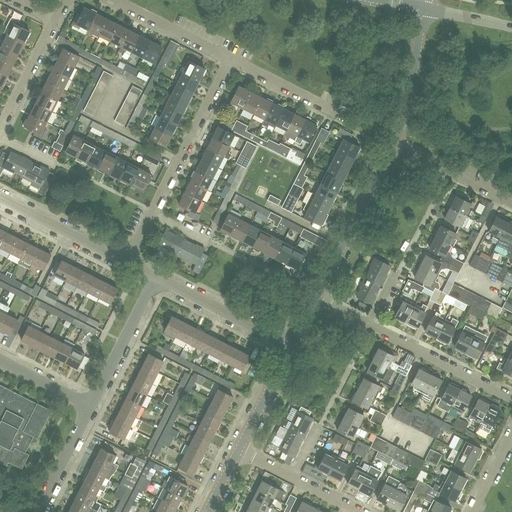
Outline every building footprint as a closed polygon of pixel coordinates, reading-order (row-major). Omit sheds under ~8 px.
[(88,30),(96,13),(97,11),(92,9),(91,11),(84,7),(81,14),(78,12),(72,25),(76,27),(80,26),(88,30)] [(99,36),(107,19),(96,13),(88,30),(99,36)] [(6,28),(9,30),(7,35),(23,44),(29,31),(18,26),(20,23),(10,18),(6,28)] [(110,41),(118,24),(107,19),(99,36),(110,41)] [(121,47),(129,30),(118,24),(110,41),(121,47)] [(131,52),(140,35),(129,30),(121,47),(118,51),(121,52),(122,53),(123,53),(124,52),(125,52),(126,51),(126,50),(131,52)] [(18,54),(23,44),(7,35),(1,46),(18,54)] [(142,58),(151,41),(140,35),(131,52),(142,58)] [(64,46),(77,52),(79,48),(79,47),(67,41),(64,46)] [(153,63),(162,46),(151,41),(142,58),(153,63)] [(0,59),(12,65),(18,54),(1,46),(0,48),(0,59)] [(74,68),(80,57),(63,48),(57,59),(74,68)] [(88,58),(90,53),(79,48),(77,52),(88,58)] [(160,61),(164,63),(165,63),(171,51),(166,48),(160,61)] [(99,63),(101,59),(90,53),(88,58),(99,63)] [(199,81),(205,68),(194,63),(196,60),(189,57),(186,58),(182,66),(185,67),(182,72),(199,81)] [(0,72),(7,76),(12,65),(0,59),(0,72)] [(69,79),(74,68),(57,59),(52,70),(69,79)] [(109,68),(112,64),(101,59),(99,63),(103,65),(109,68)] [(154,72),(159,74),(164,63),(160,61),(154,72)] [(120,74),(123,69),(112,64),(109,68),(120,74)] [(92,77),(96,79),(102,68),(98,66),(92,77)] [(131,79),(133,75),(123,69),(120,74),(131,79)] [(63,90),(69,79),(52,70),(46,81),(63,90)] [(103,71),(101,76),(110,81),(113,76),(103,71)] [(154,72),(149,82),(153,85),(159,74),(154,72)] [(193,91),(199,81),(182,72),(177,83),(193,91)] [(133,75),(131,79),(142,85),(145,80),(133,75)] [(108,86),(110,81),(101,76),(98,81),(108,86)] [(92,77),(86,88),(91,90),(96,79),(92,77)] [(58,100),(63,90),(46,81),(41,92),(58,100)] [(108,86),(98,81),(96,86),(106,91),(108,86)] [(147,87),(143,93),(148,96),(153,85),(149,82),(147,87)] [(188,102),(193,91),(177,83),(171,94),(188,102)] [(132,85),(130,91),(139,96),(142,90),(132,85)] [(242,108),(251,91),(251,89),(246,87),(245,88),(239,85),(230,102),(242,108)] [(103,96),(106,91),(96,86),(93,91),(103,96)] [(86,88),(81,99),(85,101),(91,90),(86,88)] [(103,96),(93,91),(91,96),(101,101),(103,96)] [(137,101),(139,96),(130,91),(127,96),(137,101)] [(253,113),(262,97),(251,91),(242,108),(253,113)] [(52,111),(58,100),(41,92),(35,103),(52,111)] [(143,93),(138,104),(142,106),(148,96),(143,93)] [(182,113),(188,102),(171,94),(166,105),(182,113)] [(70,108),(75,110),(80,112),(85,101),(81,99),(76,96),(70,108)] [(98,106),(101,101),(91,96),(88,101),(98,106)] [(137,101),(127,96),(125,101),(134,105),(137,101)] [(264,119),(273,102),(262,97),(253,113),(264,119)] [(98,106),(88,101),(86,106),(96,111),(98,106)] [(132,110),(134,105),(125,101),(122,105),(132,110)] [(275,124),(283,108),(273,102),(264,119),(265,119),(262,125),(267,128),(269,125),(274,128),(276,125),(275,124)] [(46,122),(52,111),(35,103),(30,114),(46,122)] [(138,104),(132,115),(137,117),(142,106),(138,104)] [(132,110),(122,105),(120,110),(130,115),(132,110)] [(177,124),(182,113),(166,105),(160,116),(177,124)] [(93,116),(96,111),(86,106),(83,111),(93,116)] [(286,130),(294,113),(283,108),(275,124),(276,125),(286,130)] [(75,110),(70,120),(74,123),(79,114),(80,112),(75,110)] [(127,120),(130,115),(120,110),(118,115),(127,120)] [(295,139),(306,117),(295,111),(294,113),(286,130),(292,133),(290,136),(295,139)] [(44,127),(46,122),(30,114),(24,126),(35,132),(33,134),(40,138),(43,137),(47,129),(44,127)] [(127,120),(118,115),(115,121),(124,125),(127,120)] [(131,129),(137,117),(132,115),(127,126),(131,129)] [(81,121),(92,126),(94,122),(83,116),(81,121)] [(171,135),(177,124),(160,116),(155,127),(171,135)] [(308,141),(317,122),(306,117),(295,139),(296,139),(294,141),(300,144),(303,139),(308,141)] [(231,130),(233,125),(234,124),(222,118),(219,124),(231,130)] [(74,123),(70,120),(65,131),(69,134),(74,123)] [(94,122),(92,126),(103,132),(105,127),(94,122)] [(231,130),(242,135),(244,131),(233,125),(231,130)] [(229,146),(234,135),(218,126),(212,138),(229,146)] [(114,137),(116,133),(105,127),(103,132),(114,137)] [(166,146),(171,135),(155,127),(149,138),(166,146)] [(321,127),(315,139),(319,142),(323,144),(329,131),(321,127)] [(69,134),(65,131),(64,131),(57,143),(63,146),(69,134)] [(242,135),(253,141),(255,136),(244,131),(242,135)] [(346,131),(342,138),(343,138),(348,141),(352,134),(346,131)] [(125,143),(127,138),(116,133),(114,137),(125,143)] [(76,157),(85,140),(74,135),(65,152),(76,157)] [(258,143),(264,146),(266,142),(255,136),(253,141),(258,143)] [(136,148),(138,144),(127,138),(125,143),(136,148)] [(232,148),(229,146),(212,138),(206,148),(223,157),(228,160),(231,154),(229,153),(232,148)] [(353,159),(359,147),(348,141),(343,138),(337,150),(353,159)] [(315,139),(309,150),(314,153),(319,142),(315,139)] [(87,163),(96,146),(85,140),(76,157),(87,163)] [(264,146),(275,152),(277,147),(266,142),(264,146)] [(147,154),(149,149),(138,144),(136,148),(147,154)] [(247,155),(251,157),(257,146),(252,144),(247,155)] [(98,168),(107,151),(96,146),(87,163),(98,168)] [(275,152),(286,157),(288,153),(277,147),(275,152)] [(218,168),(223,157),(206,148),(201,159),(218,168)] [(149,149),(147,154),(146,155),(158,161),(161,155),(149,149)] [(304,161),(308,163),(314,153),(309,150),(304,161)] [(353,159),(337,150),(331,161),(348,170),(353,159)] [(109,174),(118,157),(107,151),(98,168),(109,174)] [(22,176),(30,161),(11,152),(5,164),(0,161),(0,173),(0,174),(4,166),(22,176)] [(299,158),(288,153),(286,157),(297,163),(299,158)] [(247,155),(241,166),(246,168),(251,157),(247,155)] [(147,156),(144,164),(159,171),(162,163),(147,156)] [(120,179),(129,162),(118,157),(109,174),(120,179)] [(212,179),(218,168),(201,159),(195,170),(212,179)] [(42,183),(49,171),(30,161),(22,176),(41,185),(37,193),(44,196),(48,187),(42,183)] [(299,172),(303,174),(308,163),(304,161),(302,165),(299,172)] [(342,181),(348,170),(331,161),(326,172),(342,181)] [(131,185),(140,168),(129,162),(120,179),(131,185)] [(241,166),(236,177),(240,179),(246,168),(241,166)] [(149,186),(146,185),(152,174),(140,168),(131,185),(136,188),(135,190),(145,194),(149,186)] [(207,190),(212,179),(195,170),(190,181),(207,190)] [(298,185),(303,174),(299,172),(293,183),(298,185)] [(342,181),(326,172),(320,183),(337,191),(342,181)] [(240,179),(236,177),(232,185),(223,180),(221,183),(230,188),(230,187),(235,190),(240,179)] [(201,200),(207,190),(190,181),(184,192),(201,200)] [(288,194),(292,196),(298,185),(293,183),(288,194)] [(331,202),(337,191),(320,183),(315,194),(331,202)] [(225,198),(229,201),(233,193),(235,190),(230,187),(230,188),(226,196),(219,192),(217,195),(225,199),(225,198)] [(195,212),(201,200),(184,192),(178,204),(195,212)] [(326,213),(331,202),(315,194),(315,195),(311,193),(306,204),(309,205),(326,213)] [(280,200),(270,194),(267,200),(278,205),(280,200)] [(286,207),(292,196),(288,194),(281,207),(286,209),(286,207)] [(236,199),(246,205),(249,200),(238,195),(236,199)] [(456,196),(455,197),(453,197),(449,204),(451,206),(450,207),(468,216),(471,210),(468,208),(471,203),(456,196)] [(224,212),(229,201),(225,198),(225,199),(220,207),(216,205),(214,207),(218,210),(218,209),(224,212)] [(249,200),(246,205),(257,210),(260,206),(249,200)] [(324,218),(326,213),(309,205),(306,204),(303,209),(307,211),(304,216),(320,225),(320,224),(322,225),(326,218),(324,218)] [(271,212),(260,206),(257,210),(268,216),(271,212)] [(470,217),(468,216),(450,207),(450,208),(447,208),(443,216),(445,218),(444,218),(459,226),(464,228),(470,217)] [(224,212),(218,209),(218,210),(212,221),(218,224),(224,212)] [(489,213),(483,210),(477,221),(483,224),(489,213)] [(231,235),(240,219),(228,213),(220,230),(231,235)] [(279,221),(281,217),(276,214),(274,219),(273,224),(277,226),(279,221)] [(496,216),(488,231),(493,234),(492,236),(498,240),(507,222),(506,221),(506,219),(499,215),(497,217),(496,216)] [(290,227),(292,223),(281,217),(279,221),(290,227)] [(242,241),(250,224),(240,219),(231,235),(242,241)] [(496,245),(493,250),(508,258),(511,251),(511,249),(511,243),(511,240),(511,221),(510,221),(508,222),(507,222),(498,240),(495,245),(496,245)] [(303,228),(292,223),(290,227),(301,232),(303,228)] [(253,246),(261,230),(250,224),(242,241),(253,246)] [(438,227),(434,234),(435,236),(435,237),(453,246),(456,239),(453,238),(456,233),(441,226),(440,227),(438,227)] [(311,242),(315,234),(303,228),(301,232),(300,234),(299,236),(311,242)] [(177,254),(184,240),(165,230),(163,234),(157,231),(148,249),(155,252),(155,253),(165,258),(169,250),(177,254)] [(264,252),(272,235),(261,230),(253,246),(264,252)] [(0,247),(10,252),(17,238),(6,232),(0,244),(0,247)] [(275,257),(283,241),(272,235),(264,252),(275,257)] [(21,258),(29,244),(26,242),(27,240),(21,237),(20,239),(17,238),(10,252),(21,258)] [(432,238),(428,245),(430,247),(429,248),(444,255),(447,257),(449,252),(453,246),(435,237),(434,238),(432,238)] [(197,262),(203,249),(184,240),(177,254),(196,263),(192,271),(199,274),(203,265),(197,262)] [(285,263),(294,246),(283,241),(275,257),(285,263)] [(30,269),(32,264),(40,249),(29,244),(21,258),(19,263),(30,269)] [(298,269),(306,253),(294,246),(285,263),(286,263),(285,265),(286,265),(290,267),(291,266),(298,269)] [(43,269),(51,255),(40,249),(32,264),(43,269)] [(475,268),(480,257),(475,254),(469,265),(475,268)] [(450,263),(442,259),(440,263),(426,255),(420,266),(438,275),(441,269),(447,268),(458,274),(461,268),(450,263)] [(452,257),(450,263),(461,268),(463,263),(452,257)] [(480,271),(486,259),(480,257),(475,268),(480,271)] [(390,266),(375,259),(366,278),(380,285),(390,266)] [(485,273),(491,262),(486,259),(480,271),(485,273)] [(66,281),(73,266),(61,260),(54,275),(66,281)] [(491,276),(496,265),(491,262),(485,273),(491,276)] [(496,279),(502,268),(496,265),(491,276),(496,279)] [(77,286),(84,272),(73,266),(66,281),(77,286)] [(434,282),(438,275),(420,266),(414,278),(424,283),(423,286),(423,287),(433,292),(435,288),(438,290),(439,287),(438,283),(434,282)] [(502,282),(507,270),(502,268),(496,279),(502,282)] [(511,272),(507,270),(502,282),(511,287),(511,286),(511,272)] [(11,278),(0,272),(0,278),(9,283),(11,278)] [(88,292),(95,277),(84,272),(77,286),(88,292)] [(99,297),(106,283),(95,277),(88,292),(99,297)] [(22,284),(11,278),(9,283),(20,288),(22,284)] [(370,304),(380,285),(366,278),(356,296),(370,304)] [(423,287),(423,286),(412,281),(409,287),(421,292),(423,287)] [(110,303),(117,289),(106,283),(99,297),(110,303)] [(453,297),(458,286),(453,283),(447,294),(453,297)] [(22,284),(20,288),(35,296),(40,287),(35,285),(33,290),(22,284)] [(16,295),(18,291),(7,285),(5,289),(16,295)] [(458,300),(464,289),(458,286),(453,297),(457,299),(458,300)] [(37,297),(53,305),(55,301),(45,296),(47,291),(42,288),(37,297)] [(434,302),(440,291),(438,290),(435,288),(433,292),(429,299),(434,302)] [(464,303),(469,292),(464,289),(458,300),(464,303)] [(18,291),(16,295),(28,301),(30,297),(18,291)] [(440,291),(434,302),(440,305),(446,294),(440,291)] [(469,305),(475,294),(469,292),(464,303),(467,304),(469,305)] [(348,304),(351,298),(344,294),(341,300),(348,304)] [(474,308),(480,297),(475,294),(469,305),(474,308)] [(480,311),(485,300),(480,297),(474,308),(480,311)] [(406,322),(415,304),(403,298),(394,316),(395,317),(396,319),(403,323),(405,321),(406,322)] [(467,304),(464,303),(458,300),(457,299),(455,303),(465,309),(467,304)] [(485,314),(491,303),(485,300),(480,311),(485,314)] [(55,301),(53,305),(64,311),(66,306),(55,301)] [(50,312),(52,308),(40,302),(38,306),(50,312)] [(511,305),(505,302),(502,307),(511,312),(511,305)] [(491,316),(496,305),(491,303),(485,314),(491,316)] [(422,304),(421,307),(415,304),(406,322),(407,322),(407,324),(414,328),(416,327),(417,328),(425,312),(424,312),(427,306),(422,304)] [(502,308),(496,305),(491,316),(496,319),(502,308)] [(75,316),(77,312),(66,306),(64,311),(75,316)] [(52,308),(50,312),(60,317),(63,313),(52,308)] [(86,322),(88,318),(77,312),(75,316),(86,322)] [(432,316),(424,331),(425,332),(426,334),(433,338),(435,337),(436,337),(445,319),(439,316),(440,314),(435,312),(433,316),(432,316)] [(74,319),(63,313),(60,317),(72,323),(74,319)] [(0,329),(10,335),(18,320),(6,315),(0,326),(0,329)] [(175,337),(183,322),(171,316),(164,331),(175,337)] [(88,318),(86,322),(98,327),(100,323),(88,318)] [(445,319),(436,337),(436,340),(444,343),(446,342),(447,343),(454,327),(458,321),(453,318),(451,322),(445,319)] [(74,319),(72,323),(83,329),(85,324),(74,319)] [(186,342),(194,328),(183,322),(175,337),(186,342)] [(85,324),(83,329),(94,334),(96,330),(85,324)] [(32,346),(39,331),(28,326),(21,340),(32,346)] [(465,352),(474,334),(469,331),(470,328),(465,326),(462,331),(454,346),(455,347),(455,349),(463,353),(465,352)] [(197,348),(205,333),(194,328),(186,342),(197,348)] [(496,328),(493,333),(505,339),(508,334),(496,328)] [(43,352),(51,337),(39,331),(32,346),(43,352)] [(477,331),(475,334),(474,334),(465,352),(466,352),(466,355),(474,358),(476,357),(476,358),(484,342),(487,336),(477,331)] [(208,353),(216,339),(205,333),(197,348),(208,353)] [(490,339),(496,342),(502,345),(505,339),(493,333),(490,339)] [(54,357),(62,343),(51,337),(43,352),(54,357)] [(220,359),(227,344),(216,339),(208,353),(220,359)] [(491,353),(496,342),(490,339),(485,350),(491,353)] [(65,363),(73,348),(62,343),(54,357),(65,363)] [(231,365),(238,350),(227,344),(220,359),(231,365)] [(166,356),(168,351),(157,346),(155,350),(166,356)] [(77,369),(84,354),(73,348),(65,363),(77,369)] [(393,356),(378,348),(373,360),(391,369),(394,370),(406,376),(411,365),(406,362),(403,368),(393,363),(394,362),(391,361),(393,356)] [(242,370),(249,356),(238,350),(231,365),(242,370)] [(179,357),(168,351),(166,356),(177,361),(179,357)] [(496,363),(500,356),(494,353),(490,360),(496,363)] [(157,372),(163,361),(148,354),(142,365),(157,372)] [(177,361),(188,367),(190,363),(179,357),(177,361)] [(511,375),(511,361),(505,358),(501,364),(499,363),(496,368),(502,370),(511,375)] [(391,376),(394,370),(391,369),(373,360),(372,361),(370,361),(366,368),(368,370),(367,371),(377,376),(376,377),(387,383),(391,376)] [(188,367),(199,373),(201,368),(190,363),(188,367)] [(151,384),(157,372),(142,365),(137,376),(151,384)] [(199,373),(210,378),(212,374),(201,368),(199,373)] [(421,392),(430,374),(428,374),(428,371),(422,368),(420,369),(418,369),(411,384),(416,386),(414,389),(421,392)] [(185,372),(179,384),(183,386),(189,375),(185,372)] [(210,378),(221,384),(223,379),(212,374),(210,378)] [(429,404),(441,380),(430,374),(421,392),(418,398),(429,404)] [(146,395),(151,384),(137,376),(131,387),(146,395)] [(192,376),(186,387),(191,389),(196,378),(192,376)] [(380,393),(383,388),(363,378),(358,389),(375,398),(378,393),(380,393)] [(235,385),(223,379),(221,384),(232,389),(235,385)] [(394,383),(392,388),(398,391),(401,386),(394,383)] [(450,407),(459,389),(458,389),(458,387),(451,383),(449,384),(448,384),(437,406),(448,412),(449,410),(450,407)] [(8,462),(22,469),(29,454),(25,453),(34,437),(37,438),(51,410),(37,403),(35,407),(8,393),(9,389),(0,384),(0,462),(6,465),(8,462)] [(183,386),(179,384),(173,395),(178,397),(183,386)] [(140,406),(146,395),(131,387),(126,398),(140,406)] [(186,387),(180,398),(185,400),(191,389),(186,387)] [(396,396),(398,391),(392,388),(389,393),(396,396)] [(227,408),(232,396),(218,389),(212,400),(227,408)] [(372,405),(375,398),(358,389),(352,400),(367,408),(369,403),(372,405)] [(449,410),(460,415),(471,395),(459,389),(450,407),(449,410)] [(168,406),(172,408),(178,397),(173,395),(168,406)] [(135,417),(140,406),(126,398),(120,409),(135,417)] [(180,398),(175,409),(179,411),(185,400),(180,398)] [(474,419),(480,422),(489,404),(488,404),(488,402),(480,398),(478,399),(470,414),(468,418),(470,419),(474,419)] [(154,400),(152,405),(163,410),(165,404),(154,400)] [(221,419),(227,408),(212,400),(206,412),(221,419)] [(490,405),(489,404),(480,422),(477,428),(488,433),(493,425),(500,410),(499,410),(499,407),(492,404),(490,405)] [(162,417),(167,419),(172,408),(168,406),(162,417)] [(298,411),(288,430),(303,437),(312,418),(308,416),(311,411),(300,406),(298,411)] [(397,420),(403,409),(397,406),(392,417),(397,420)] [(348,408),(343,419),(360,428),(364,422),(361,420),(363,415),(348,408)] [(129,428),(135,417),(120,409),(114,421),(129,428)] [(175,409),(169,420),(174,423),(179,411),(175,409)] [(403,422),(408,412),(403,409),(397,420),(403,422)] [(375,410),(372,415),(383,421),(386,415),(375,410)] [(215,430),(221,419),(206,412),(201,423),(215,430)] [(413,414),(411,413),(408,412),(403,422),(408,425),(413,414)] [(413,428),(419,417),(413,414),(408,425),(413,428)] [(380,426),(383,421),(372,415),(369,421),(380,426)] [(156,428),(161,430),(167,419),(162,417),(156,428)] [(282,417),(278,424),(286,429),(290,422),(282,417)] [(419,430),(424,420),(419,417),(413,428),(419,430)] [(457,432),(462,420),(457,418),(451,429),(457,432)] [(357,434),(360,428),(343,419),(337,430),(352,438),(354,433),(357,434)] [(169,420),(164,431),(168,434),(174,423),(169,420)] [(430,423),(425,420),(424,420),(419,430),(424,433),(430,423)] [(468,423),(462,420),(457,432),(462,435),(465,429),(468,423)] [(123,439),(129,428),(114,421),(109,432),(123,439)] [(210,441),(215,430),(201,423),(195,434),(210,441)] [(435,425),(432,424),(430,423),(424,433),(430,436),(435,425)] [(441,428),(435,425),(430,436),(435,439),(441,428)] [(281,426),(276,436),(283,440),(279,449),(283,451),(293,456),(303,437),(288,430),(281,426)] [(151,439),(155,441),(161,430),(156,428),(151,439)] [(476,435),(465,429),(462,435),(473,440),(476,435)] [(164,431),(158,442),(163,445),(168,434),(164,431)] [(204,452),(210,441),(195,434),(190,445),(204,452)] [(346,439),(335,434),(332,439),(344,445),(346,439)] [(454,435),(448,446),(452,449),(454,450),(455,450),(475,460),(475,459),(478,459),(482,452),(481,449),(466,441),(460,438),(454,435)] [(376,450),(381,439),(375,437),(370,447),(376,450)] [(155,441),(151,439),(145,450),(150,453),(155,441)] [(381,453),(386,442),(381,439),(376,450),(381,453)] [(357,455),(363,444),(358,441),(352,452),(357,455)] [(154,461),(163,445),(158,442),(150,459),(154,461)] [(386,456),(392,445),(386,442),(381,453),(386,456)] [(363,444),(357,455),(363,458),(369,446),(363,444)] [(199,463),(204,452),(190,445),(184,456),(199,463)] [(392,458),(397,448),(392,445),(386,456),(392,458)] [(112,462),(115,456),(100,448),(95,459),(116,470),(118,465),(112,462)] [(397,461),(402,450),(397,448),(392,458),(397,461)] [(430,449),(427,454),(439,460),(441,455),(430,449)] [(452,449),(447,460),(454,464),(469,471),(475,460),(455,450),(454,450),(452,449)] [(402,464),(408,453),(402,450),(397,461),(402,464)] [(283,451),(278,460),(289,465),(293,456),(283,451)] [(408,467),(413,456),(408,453),(402,464),(408,467)] [(329,475),(338,457),(331,454),(330,456),(325,454),(318,469),(329,475)] [(439,460),(427,454),(424,460),(436,466),(439,460)] [(193,475),(199,463),(184,456),(178,467),(193,475)] [(413,469),(418,458),(413,456),(408,467),(413,469)] [(137,467),(131,478),(135,480),(141,469),(145,462),(136,457),(132,464),(137,467)] [(340,480),(348,465),(343,463),(344,460),(338,457),(329,475),(340,480)] [(424,461),(418,458),(413,469),(418,472),(424,461)] [(116,470),(95,459),(89,471),(104,478),(108,480),(110,476),(116,470)] [(157,471),(160,466),(149,460),(147,465),(151,467),(150,467),(157,471)] [(141,476),(145,478),(150,467),(151,467),(147,465),(141,476)] [(367,472),(358,490),(370,495),(377,480),(382,471),(370,466),(367,472)] [(466,479),(451,471),(444,468),(442,473),(445,474),(442,481),(460,490),(466,479)] [(355,469),(347,484),(358,490),(367,472),(361,469),(360,471),(355,469)] [(101,484),(104,478),(89,471),(83,482),(98,489),(104,491),(106,487),(101,484)] [(135,487),(139,489),(145,478),(141,476),(135,487)] [(181,497),(187,485),(173,478),(168,476),(166,481),(170,483),(167,490),(181,497)] [(384,484),(377,499),(388,504),(397,486),(399,482),(394,479),(388,476),(384,484)] [(131,478),(126,489),(130,491),(135,480),(131,478)] [(284,492),(278,489),(260,480),(259,483),(257,483),(255,487),(256,488),(256,489),(273,498),(279,501),(284,492)] [(416,486),(427,492),(430,486),(419,481),(416,486)] [(460,491),(460,490),(442,481),(439,487),(435,485),(433,490),(454,501),(455,500),(458,500),(461,493),(460,491)] [(95,495),(98,489),(83,482),(78,493),(92,500),(96,502),(98,497),(95,495)] [(397,486),(388,504),(399,510),(405,498),(408,499),(409,496),(412,491),(405,487),(406,485),(399,482),(397,486)] [(413,492),(419,494),(425,497),(427,492),(416,486),(413,492)] [(130,498),(134,500),(139,489),(135,487),(130,498)] [(120,500),(124,502),(130,491),(126,489),(120,500)] [(271,503),(273,498),(256,489),(254,491),(253,492),(251,496),(251,497),(251,498),(269,507),(272,508),(274,505),(271,503)] [(176,508),(181,497),(167,490),(161,501),(176,508)] [(413,505),(419,494),(413,492),(408,503),(413,505)] [(89,506),(92,500),(78,493),(72,504),(87,511),(88,511),(96,511),(97,510),(89,506)] [(287,505),(291,507),(296,498),(290,495),(285,504),(287,505)] [(128,511),(134,500),(130,498),(124,510),(128,511)] [(267,511),(269,507),(251,498),(250,500),(248,501),(246,504),(247,506),(247,507),(257,511),(267,511)] [(114,511),(115,511),(119,511),(124,502),(120,500),(114,511)] [(156,511),(173,511),(176,508),(161,501),(156,511)] [(307,511),(310,506),(302,501),(296,511),(307,511)] [(450,509),(451,508),(436,501),(433,506),(431,504),(427,510),(430,511),(451,511),(452,511),(450,509)]
